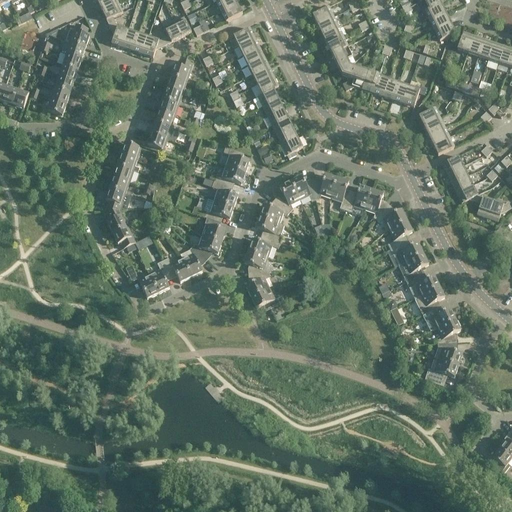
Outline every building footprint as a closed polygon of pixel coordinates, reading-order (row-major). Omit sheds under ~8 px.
[(118,4),(116,0),(99,0),(97,2),(102,12),(118,4)] [(235,0),(223,0),(216,3),(221,13),(238,5),(235,0)] [(430,11),(442,5),(446,3),(444,0),(427,0),(425,1),(429,10),(430,11)] [(115,23),(113,19),(123,14),(118,4),(102,12),(109,26),(115,23)] [(221,13),(226,23),(242,15),(238,5),(221,13)] [(429,10),(425,12),(430,22),(446,14),(442,5),(430,11),(429,10)] [(329,8),(312,16),(317,26),(333,18),(329,8)] [(430,22),(435,32),(451,24),(446,14),(430,22)] [(192,15),(187,18),(191,25),(196,23),(192,15)] [(181,39),(191,34),(183,18),(173,22),(181,39)] [(317,26),(322,36),(338,28),(333,18),(317,26)] [(202,31),(195,34),(197,38),(204,34),(209,31),(204,21),(199,24),(200,27),(202,31)] [(173,22),(163,27),(168,37),(164,40),(167,46),(181,39),(173,22)] [(128,31),(117,28),(115,23),(109,26),(114,37),(111,45),(122,48),(128,31)] [(440,42),(456,34),(451,24),(435,32),(440,42)] [(86,49),(89,38),(86,37),(88,30),(76,26),(70,44),(86,49)] [(322,36),(327,46),(343,38),(338,28),(322,36)] [(250,30),(233,38),(238,47),(254,39),(250,30)] [(132,52),(138,35),(128,31),(122,48),(132,52)] [(463,34),(457,51),(467,54),(473,37),(463,34)] [(143,55),(149,38),(138,35),(132,52),(143,55)] [(484,41),(473,37),(467,54),(478,58),(484,41)] [(153,59),(156,51),(167,46),(164,40),(159,42),(149,38),(143,55),(153,59)] [(332,56),(338,53),(348,48),(343,38),(327,46),(332,56)] [(243,57),(259,49),(254,39),(238,47),(243,57)] [(494,44),(484,41),(478,58),(488,61),(494,44)] [(82,61),(86,49),(70,44),(66,55),(82,61)] [(504,48),(494,44),(488,61),(499,65),(504,48)] [(342,77),(348,79),(354,81),(353,84),(349,82),(342,86),(346,93),(355,88),(362,91),(365,82),(368,74),(350,68),(347,61),(353,58),(348,48),(338,53),(332,56),(342,77)] [(511,59),(511,50),(504,48),(499,65),(509,68),(511,59)] [(264,59),(259,49),(243,57),(248,67),(264,59)] [(78,72),(82,61),(66,55),(62,67),(78,72)] [(253,77),(269,69),(264,59),(248,67),(253,77)] [(187,84),(193,66),(180,62),(178,68),(175,67),(171,79),(187,84)] [(78,72),(62,67),(58,78),(74,84),(78,72)] [(257,86),(274,78),(269,69),(253,77),(257,86)] [(368,74),(365,82),(362,91),(372,94),(378,77),(368,74)] [(389,81),(378,77),(372,94),(383,98),(389,81)] [(70,95),(74,84),(58,78),(54,90),(70,95)] [(274,91),(279,89),(274,78),(257,86),(262,96),(274,91)] [(167,90),(183,95),(187,84),(171,79),(167,90)] [(393,101),(399,84),(389,81),(383,98),(393,101)] [(469,87),(466,94),(471,96),(475,97),(476,98),(478,90),(480,85),(471,82),(469,87)] [(404,105),(409,88),(399,84),(393,101),(404,105)] [(12,106),(17,90),(6,86),(0,102),(12,106)] [(404,105),(414,108),(420,91),(409,88),(404,105)] [(24,110),(29,94),(17,90),(12,106),(24,110)] [(54,90),(50,101),(66,107),(70,95),(54,90)] [(167,90),(163,101),(179,106),(183,95),(167,90)] [(478,90),(476,98),(480,99),(484,101),(485,101),(486,100),(488,94),(478,90)] [(274,91),(262,96),(258,98),(263,109),(279,101),(274,91)] [(238,96),(231,99),(233,103),(236,109),(243,105),(240,99),(238,96)] [(50,101),(46,112),(62,118),(66,107),(50,101)] [(159,113),(175,118),(179,106),(163,101),(159,113)] [(279,101),(263,109),(267,118),(284,110),(279,101)] [(494,106),(488,111),(491,114),(497,109),(494,106)] [(435,109),(419,117),(423,127),(440,119),(435,109)] [(494,117),(496,115),(499,111),(497,109),(491,114),(494,117)] [(501,119),(506,114),(502,109),(499,112),(499,111),(496,115),(501,119)] [(284,110),(267,118),(272,128),(289,120),(284,110)] [(159,113),(155,124),(171,129),(175,118),(159,113)] [(489,116),(486,113),(480,119),(483,122),(489,116)] [(483,122),(486,125),(492,119),(489,116),(483,122)] [(445,129),(440,119),(423,127),(428,137),(445,129)] [(289,120),(272,128),(277,138),(293,130),(289,120)] [(171,129),(155,124),(151,135),(167,141),(171,129)] [(449,139),(445,129),(428,137),(433,147),(449,139)] [(277,138),(282,148),(298,139),(293,130),(277,138)] [(148,147),(147,149),(159,153),(160,151),(163,152),(167,141),(151,135),(147,147),(148,147)] [(282,148),(287,157),(303,149),(298,139),(282,148)] [(433,147),(437,156),(438,157),(454,149),(449,139),(433,147)] [(137,161),(141,150),(125,144),(121,156),(137,161)] [(489,150),(487,147),(481,153),(484,156),(489,150)] [(245,175),(249,163),(238,159),(240,153),(225,149),(223,154),(230,157),(226,168),(245,175)] [(484,156),(486,159),(492,153),(489,150),(484,156)] [(121,156),(117,168),(133,173),(138,174),(139,170),(135,168),(137,161),(121,156)] [(442,165),(447,175),(463,167),(458,157),(442,165)] [(504,160),(501,163),(506,169),(509,166),(504,160)] [(468,177),(463,167),(447,175),(452,185),(468,177)] [(129,184),(133,173),(117,168),(113,179),(129,184)] [(230,182),(241,186),(245,175),(226,168),(222,180),(216,177),(214,183),(228,188),(230,182)] [(486,178),(488,181),(494,175),(491,172),(486,178)] [(494,175),(488,181),(491,183),(497,178),(494,175)] [(337,180),(325,176),(320,194),(318,193),(315,193),(315,201),(319,201),(321,196),(330,199),(337,180)] [(473,187),(468,177),(452,185),(457,195),(473,187)] [(315,193),(314,187),(308,187),(307,188),(302,178),(290,183),(299,202),(309,197),(311,201),(315,201),(315,193)] [(125,196),(129,184),(113,179),(109,190),(125,196)] [(350,198),(345,196),(349,184),(337,180),(330,199),(342,203),(340,210),(345,212),(350,198)] [(238,198),(226,194),(228,188),(214,183),(212,189),(218,191),(214,203),(234,209),(238,198)] [(290,206),(299,202),(290,183),(280,189),(285,199),(283,200),(279,204),(284,208),(284,209),(290,214),(293,211),(290,206)] [(457,195),(462,205),(469,201),(478,197),(473,187),(457,195)] [(372,192),(360,188),(356,200),(350,198),(345,212),(352,214),(354,207),(365,211),(372,192)] [(105,213),(120,212),(128,212),(132,198),(125,196),(109,190),(105,202),(109,203),(105,213)] [(378,213),(383,196),(372,192),(365,211),(375,215),(373,219),(376,222),(381,216),(379,214),(378,213)] [(469,201),(480,205),(477,216),(487,219),(493,202),(478,197),(469,201)] [(204,212),(202,218),(206,219),(217,223),(218,217),(223,219),(230,221),(234,209),(214,203),(208,200),(204,212)] [(487,219),(498,223),(501,215),(511,210),(508,204),(504,206),(493,202),(487,219)] [(281,212),(264,207),(260,218),(279,225),(283,215),(287,217),(290,214),(284,209),(282,211),(281,212)] [(120,212),(105,213),(110,222),(107,224),(112,235),(127,227),(126,225),(127,222),(126,219),(123,218),(120,212)] [(407,223),(401,212),(385,220),(384,218),(381,216),(376,222),(379,225),(384,222),(389,232),(407,223)] [(280,244),(282,238),(281,238),(285,227),(279,225),(260,218),(256,230),(268,234),(266,240),(280,244)] [(207,226),(202,238),(222,244),(226,232),(215,228),(217,223),(206,219),(204,225),(207,226)] [(401,239),(412,234),(407,223),(389,232),(394,242),(387,246),(390,251),(404,245),(401,239)] [(112,235),(118,246),(121,244),(124,250),(136,244),(127,227),(112,235)] [(201,250),(218,255),(222,244),(202,238),(199,247),(195,245),(192,249),(198,254),(200,251),(201,250)] [(266,240),(264,245),(252,241),(248,253),(267,260),(271,248),(278,250),(280,244),(266,240)] [(404,245),(390,251),(393,257),(395,256),(400,267),(405,264),(423,255),(417,244),(406,250),(404,245)] [(199,262),(203,258),(198,254),(192,249),(189,251),(192,256),(182,260),(191,279),(202,273),(197,263),(199,262)] [(255,270),(255,275),(261,275),(269,275),(269,271),(264,269),(267,260),(248,253),(244,264),(255,268),(255,270)] [(423,255),(405,264),(398,268),(406,284),(420,277),(417,272),(428,267),(423,255)] [(170,276),(175,273),(180,284),(191,279),(182,260),(172,266),(169,259),(163,262),(170,275),(169,276),(170,276)] [(164,278),(169,276),(170,275),(163,262),(157,265),(161,271),(149,277),(158,295),(170,289),(164,278)] [(126,269),(132,283),(138,280),(131,267),(126,269)] [(261,275),(261,278),(262,280),(246,288),(251,299),(270,290),(265,281),(269,279),(269,275),(261,275)] [(139,282),(148,300),(158,295),(149,277),(139,282)] [(420,277),(406,284),(409,289),(414,300),(421,297),(439,288),(434,277),(422,283),(420,277)] [(421,297),(414,300),(420,311),(422,317),(436,310),(433,305),(444,299),(439,288),(421,297)] [(251,299),(257,310),(268,305),(270,310),(284,303),(281,298),(275,301),(270,290),(251,299)] [(388,293),(382,296),(385,301),(389,299),(390,296),(388,293)] [(436,310),(422,317),(425,322),(430,333),(434,332),(437,330),(455,321),(450,310),(439,316),(436,310)] [(279,315),(274,317),(277,323),(282,320),(279,315)] [(437,330),(441,339),(437,342),(437,346),(445,345),(445,342),(444,340),(461,332),(455,321),(437,330)] [(437,350),(434,360),(439,361),(458,368),(462,356),(445,350),(445,348),(445,345),(437,346),(437,350)] [(428,370),(424,382),(436,386),(438,380),(440,381),(442,375),(454,379),(458,368),(439,361),(434,360),(430,371),(428,370)] [(511,431),(511,430),(502,443),(504,445),(500,450),(511,459),(511,431)] [(511,459),(500,450),(495,456),(493,454),(487,463),(503,476),(510,467),(508,466),(511,459)]
